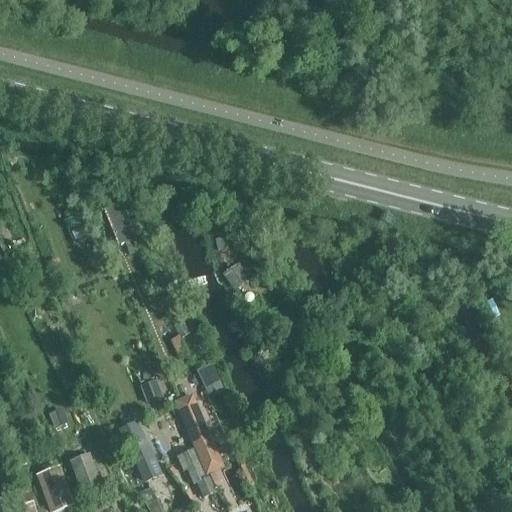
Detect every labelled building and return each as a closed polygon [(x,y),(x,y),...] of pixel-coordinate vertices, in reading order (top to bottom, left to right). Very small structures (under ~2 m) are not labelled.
[(239,265),(223,276),(234,292),(250,281),(239,265)] [(195,373),(207,398),(223,390),(211,365),(195,373)] [(139,388),(146,406),(164,399),(157,381),(139,388)] [(181,388),(189,404),(205,397),(197,381),(181,388)] [(170,444),(183,474),(187,472),(193,487),(197,485),(203,499),(214,494),(208,480),(204,481),(191,452),(188,453),(182,439),(170,444)] [(158,476),(145,447),(130,453),(143,483),(158,476)] [(69,464),(82,498),(102,490),(89,456),(69,464)] [(59,511),(72,507),(57,470),(39,477),(52,511),(59,511)] [(139,495),(149,511),(160,511),(159,510),(150,491),(148,492),(145,484),(136,487),(139,495)] [(36,511),(26,485),(13,490),(21,511),(36,511)]
